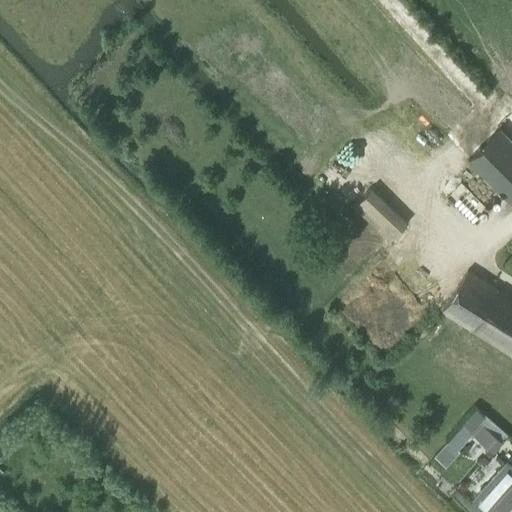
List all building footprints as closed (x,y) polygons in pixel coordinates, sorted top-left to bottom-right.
[(467,159),(469,161),(511,203),(511,141),(498,127),(467,159)] [(390,240),(408,221),(371,187),(354,206),(390,240)] [(442,308),(447,312),(511,351),(511,297),(466,269),(442,308)] [(502,440),(483,423),(474,433),(493,450),(502,440)] [(491,511),(502,511),(511,501),(511,466),(506,461),(474,496),(491,511)]
